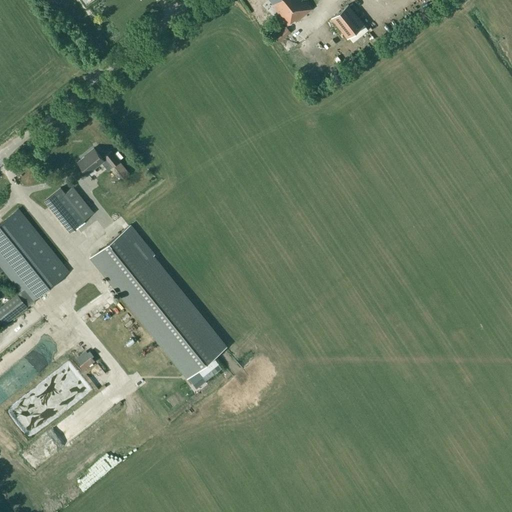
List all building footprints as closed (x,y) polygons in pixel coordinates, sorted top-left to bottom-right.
[(305,0),(270,0),(274,5),(273,6),(288,24),(294,19),(296,21),(312,8),(305,0)] [(331,17),(347,37),(364,23),(348,4),(331,17)] [(273,34),(278,40),(290,31),(285,25),(273,34)] [(296,36),(299,41),(308,33),(305,29),(296,36)] [(104,166),(109,162),(112,166),(119,160),(111,150),(104,155),(105,156),(102,158),(94,147),(87,152),(88,153),(85,155),(78,161),(87,172),(101,161),(104,166)] [(128,189),(134,197),(147,187),(140,179),(128,189)] [(60,187),(44,199),(69,230),(85,218),(60,187)] [(0,264),(20,290),(0,306),(0,317),(5,323),(34,300),(33,298),(68,270),(18,208),(0,222),(0,264)] [(153,254),(129,224),(90,256),(188,376),(226,346),(152,255),(153,254)] [(95,290),(89,296),(93,301),(100,295),(95,290)] [(17,323),(0,331),(0,347),(23,336),(17,323)] [(92,352),(79,362),(83,368),(96,358),(92,352)] [(10,384),(3,388),(6,393),(13,389),(10,384)] [(29,445),(22,452),(36,465),(43,458),(29,445)]
